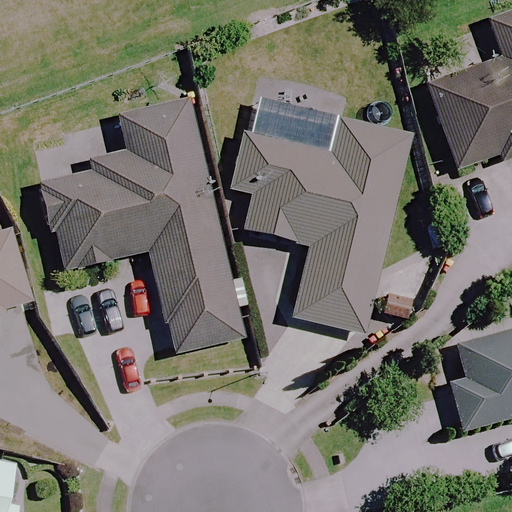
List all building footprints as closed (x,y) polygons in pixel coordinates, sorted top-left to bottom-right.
[(511,19),(485,29),(498,65),(421,91),(451,176),(511,154),(511,19)] [(115,121),(122,154),(83,162),(87,177),(39,187),(58,276),(143,257),(165,360),(234,345),(182,106),(115,121)] [(244,196),(235,236),(302,250),(286,325),(359,340),(402,140),(334,126),(326,161),(238,141),(228,192),(244,196)] [(0,312),(23,306),(2,236),(0,237),(0,312)] [(511,335),(450,351),(458,383),(444,387),(456,436),(511,421),(511,335)] [(0,511),(9,468),(0,466),(0,511)]
